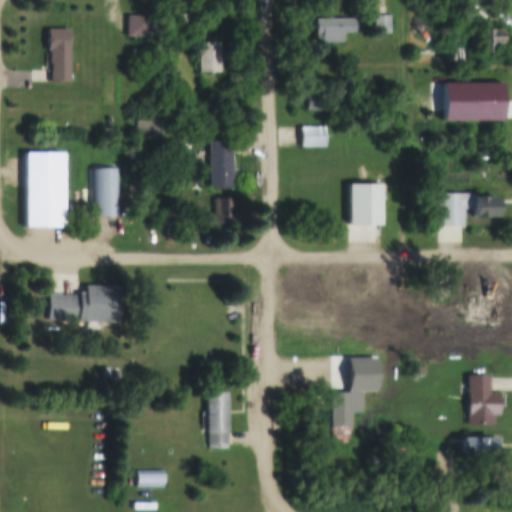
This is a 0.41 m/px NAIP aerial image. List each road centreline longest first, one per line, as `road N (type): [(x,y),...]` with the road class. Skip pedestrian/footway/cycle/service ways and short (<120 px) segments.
road 1 (residential): [(286,511),(271,496),(259,443),(269,183),(264,0)]
road 2 (residential): [(511,254),(7,256)]
road 3 (track): [(16,511),(7,256)]
